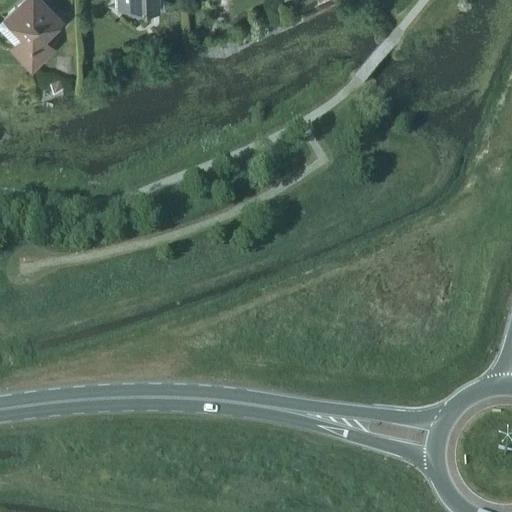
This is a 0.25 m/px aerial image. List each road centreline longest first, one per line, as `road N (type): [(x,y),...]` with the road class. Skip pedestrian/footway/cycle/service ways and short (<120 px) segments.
road 1 (primary): [(0,410),(147,397),(260,406)]
road 2 (primary): [(440,419),(260,406)]
road 3 (primary): [(260,406),(432,458)]
